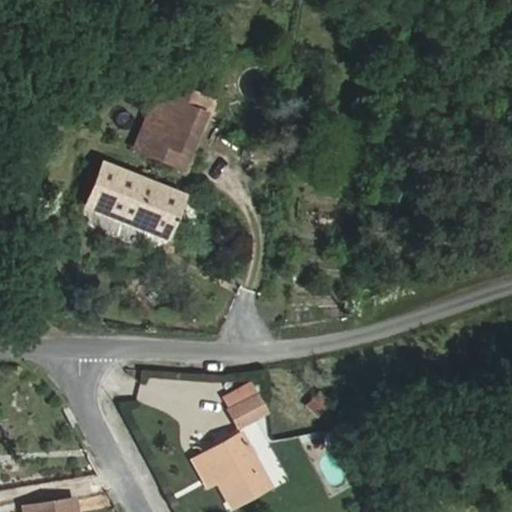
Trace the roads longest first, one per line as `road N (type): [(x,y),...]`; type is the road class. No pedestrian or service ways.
road 1 (residential): [(511,298),(272,361),(56,344)]
road 2 (residential): [(153,511),(56,344)]
